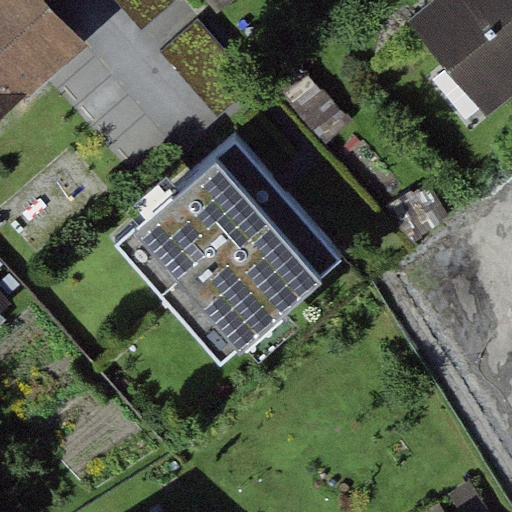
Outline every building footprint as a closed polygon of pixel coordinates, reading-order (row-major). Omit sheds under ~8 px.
[(121,0),(0,0),(0,118),(1,117),(100,227),(186,149),(197,140),(99,30),(127,6),(121,0)] [(511,0),(470,0),(437,27),(502,110),(511,102),(511,0)] [(65,258),(212,421),(333,313),(186,149),(100,227),(65,258)] [(509,275),(511,272),(511,187),(469,218),(509,275)] [(0,327),(14,316),(0,298),(0,327)]
